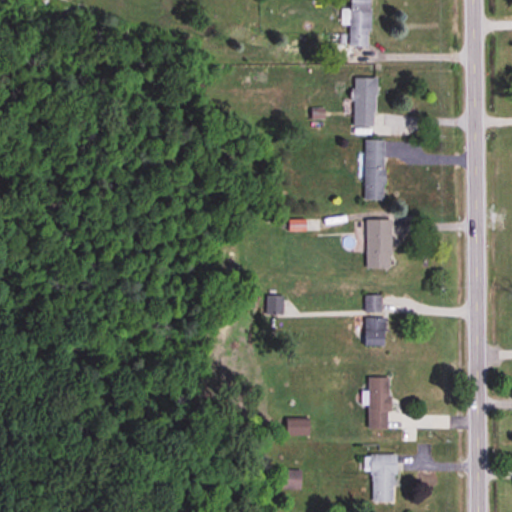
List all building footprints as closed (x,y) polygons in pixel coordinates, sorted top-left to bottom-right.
[(347,47),(369,47),(369,0),(348,0),(348,11),(341,11),(341,25),(347,26),(347,47)] [(373,127),(373,78),(351,78),(351,127),(373,127)] [(383,201),(383,140),(362,140),(362,201),(383,201)] [(389,219),(364,219),(364,268),(389,268),(389,219)] [(303,220),(287,220),(287,231),(303,231),(303,220)] [(364,312),(379,312),(379,297),(364,297),(364,312)] [(363,346),(382,346),(382,317),(363,317),(363,346)] [(387,377),(367,377),(367,428),(387,428),(387,377)] [(307,435),(307,420),(284,420),(284,435),(307,435)] [(369,501),(394,501),(394,454),(369,454),(369,501)] [(300,469),(282,469),(282,489),(299,489),(300,469)]
